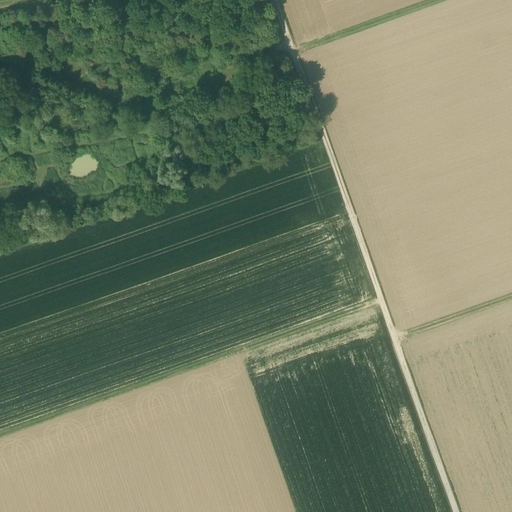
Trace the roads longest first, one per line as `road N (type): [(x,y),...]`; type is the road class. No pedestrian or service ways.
road 1 (track): [(272,0),(455,511)]
road 2 (track): [(0,434),(380,299)]
